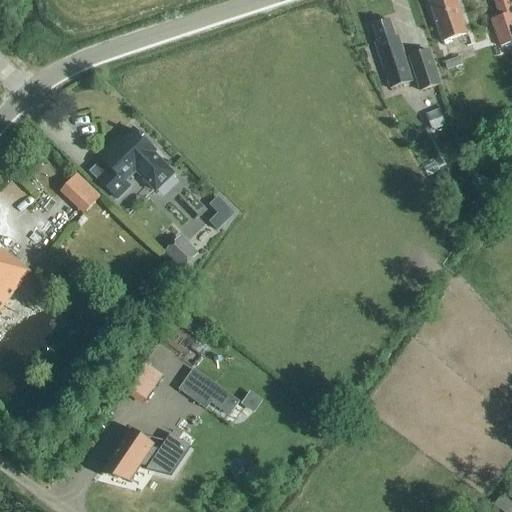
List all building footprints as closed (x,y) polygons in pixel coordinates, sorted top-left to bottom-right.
[(462,24),(453,0),(443,0),(431,4),(437,23),(435,24),(442,44),(468,35),(464,23),(462,24)] [(501,48),(511,44),(511,5),(510,0),(493,0),(499,19),(493,21),(501,48)] [(395,39),(390,23),(373,28),(378,44),(375,45),(391,91),(414,83),(398,38),(395,39)] [(421,93),(441,86),(429,52),(410,59),(421,93)] [(458,58),(444,64),(447,72),(461,66),(458,58)] [(446,127),(440,111),(425,117),(432,133),(446,127)] [(177,176),(134,132),(116,150),(114,147),(100,160),(109,169),(98,181),(117,200),(129,188),(128,186),(138,176),(158,195),(177,176)] [(85,216),(102,199),(79,177),(62,194),(85,216)] [(225,195),(215,203),(223,212),(215,219),(224,228),(241,213),(225,195)] [(185,271),(200,256),(181,238),(166,254),(185,271)] [(0,250),(0,312),(30,274),(0,250)] [(194,372),(180,392),(206,410),(211,404),(229,418),(239,404),(194,372)] [(132,431),(108,466),(109,467),(130,481),(131,482),(141,468),(148,469),(146,472),(171,478),(190,450),(171,436),(160,452),(153,450),(155,447),(132,431)] [(241,484),(253,467),(246,463),(234,480),(241,484)] [(511,511),(511,505),(502,498),(495,507),(500,511),(511,511)]
